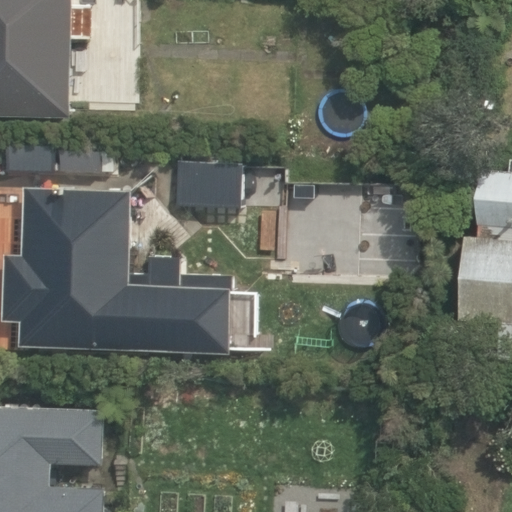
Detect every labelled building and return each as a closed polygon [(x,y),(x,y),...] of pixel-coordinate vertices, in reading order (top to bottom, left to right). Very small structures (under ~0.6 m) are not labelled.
[(0,0),(0,113),(77,116),(78,37),(98,37),(98,2),(78,2),(78,0),(0,0)] [(247,0),(148,0),(149,44),(248,43),(247,0)] [(283,37),(282,8),(254,9),(255,38),(283,37)] [(248,160),(183,157),(182,203),(246,205),(248,160)] [(485,220),(511,222),(511,166),(490,165),(485,220)] [(32,182),(30,252),(12,252),(10,317),(27,317),(26,341),(238,351),(239,284),(238,284),(238,273),(186,272),(186,254),(154,254),(153,271),(150,271),(150,265),(138,265),(138,270),(135,270),(138,186),(32,182)] [(405,210),(292,203),(287,285),(400,292),(405,210)] [(483,233),(511,235),(511,222),(485,220),(483,233)] [(511,235),(483,233),(471,232),(464,317),(506,320),(503,356),(511,356),(511,235)] [(511,468),(511,369),(468,368),(465,431),(464,467),(511,468)] [(109,463),(110,409),(0,403),(0,511),(109,511),(110,486),(57,484),(58,461),(109,463)]
